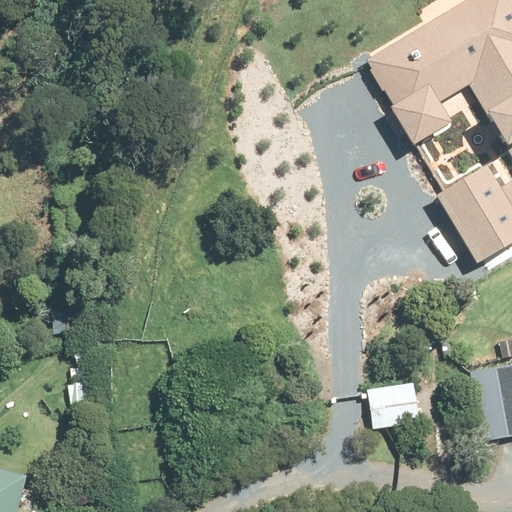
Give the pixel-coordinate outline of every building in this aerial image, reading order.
[(490,158),(493,191),(511,189),(511,169),(511,156),(490,158)] [(372,267),(356,253),(348,261),(365,275),(372,267)] [(44,310),(49,333),(68,329),(63,306),(44,310)] [(511,360),(465,368),(477,440),(484,438),(511,433),(511,360)] [(62,385),(67,410),(88,406),(81,367),(66,369),(69,383),(62,385)] [(412,419),(407,387),(406,382),(362,389),(368,428),(413,421),(412,419)] [(0,511),(8,511),(17,473),(0,469),(0,511)]
